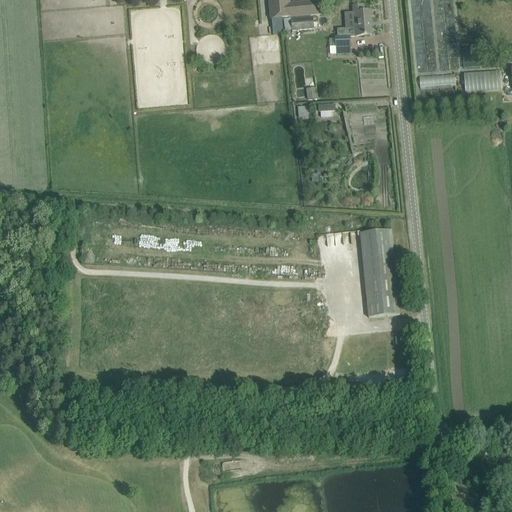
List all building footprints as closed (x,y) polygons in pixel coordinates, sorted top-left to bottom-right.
[(290,0),(268,0),(270,20),(273,20),(274,37),(284,36),(284,32),(283,21),(283,19),(290,20),(313,17),(317,16),(325,15),(325,11),(324,1),(291,3),(290,0)] [(364,6),(354,6),(354,13),(353,13),(354,22),(358,22),(359,29),(352,30),(352,29),(337,30),(338,38),(335,38),(336,49),(331,49),(331,56),(340,55),(350,54),(350,37),(371,35),(369,12),(364,13),(364,6)] [(501,91),(501,72),(463,72),(463,92),(501,91)] [(455,74),(443,76),(444,86),(457,84),(455,74)] [(318,99),(317,89),(306,90),(307,100),(318,99)] [(308,118),(308,107),(298,108),(299,119),(308,118)] [(391,231),(381,232),(359,234),(368,319),(390,317),(399,316),(391,231)] [(327,244),(342,244),(342,234),(327,233),(327,244)]
